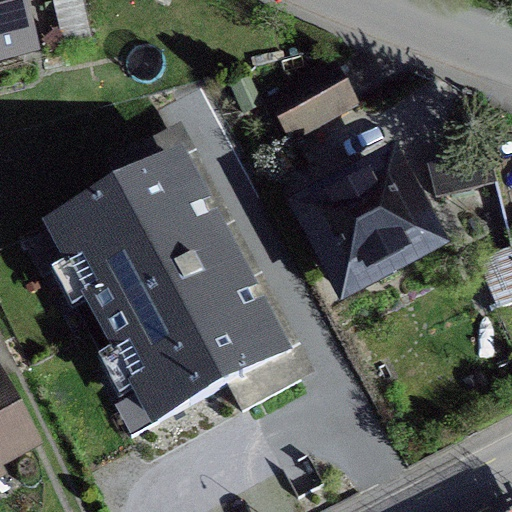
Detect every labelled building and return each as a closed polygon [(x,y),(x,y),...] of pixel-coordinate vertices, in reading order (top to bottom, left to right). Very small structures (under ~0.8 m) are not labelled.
[(0,0),(0,50),(23,45),(12,0),(0,0)] [(346,105),(325,62),(261,94),(282,136),(346,105)] [(291,348),(184,146),(47,219),(154,420),(291,348)] [(438,244),(389,151),(292,203),(340,295),(438,244)] [(2,383),(0,384),(0,494),(11,488),(5,477),(43,456),(2,383)]
